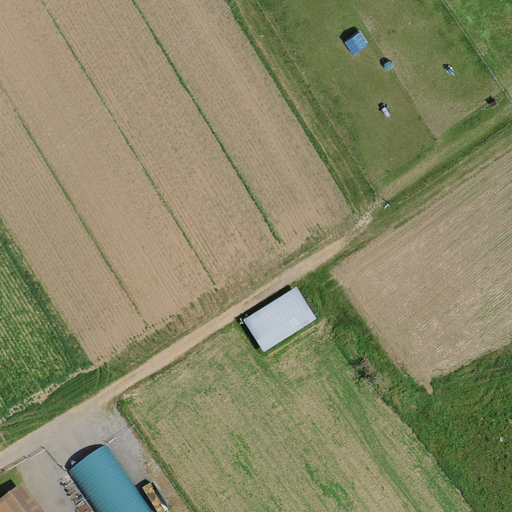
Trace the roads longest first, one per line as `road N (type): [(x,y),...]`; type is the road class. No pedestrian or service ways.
road 1 (track): [(0,463),(346,240)]
road 2 (track): [(243,0),(384,218),(346,240)]
road 3 (track): [(308,265),(405,405),(511,363)]
